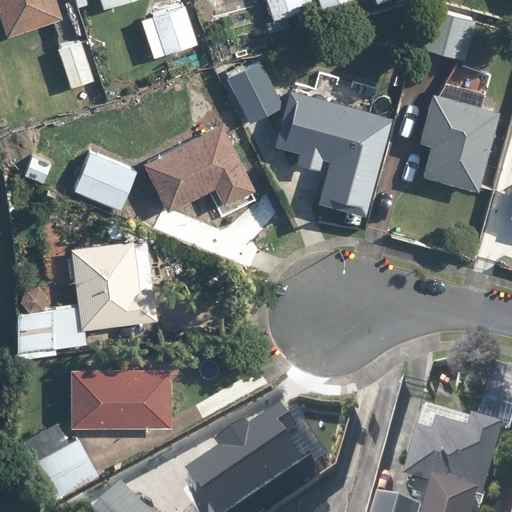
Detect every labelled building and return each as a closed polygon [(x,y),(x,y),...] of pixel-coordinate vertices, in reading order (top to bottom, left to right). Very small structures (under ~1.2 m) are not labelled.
[(55,0),(0,0),(0,16),(5,33),(61,17),(55,0)] [(310,0),(264,0),(269,16),(312,5),(310,0)] [(184,4),(141,17),(152,55),(196,42),(184,4)] [(462,56),(471,15),(431,7),(423,48),(462,56)] [(80,38),(58,45),(71,82),(93,74),(80,38)] [(261,57),(226,73),(247,119),(282,102),(261,57)] [(442,80),(438,93),(429,91),(418,137),(426,139),(419,170),(479,185),(498,108),(480,104),(483,90),(442,80)] [(380,110),(287,87),(273,146),(366,168),(380,110)] [(141,157),(165,208),(217,184),(225,201),(253,188),(222,120),(141,157)] [(135,167),(91,150),(75,191),(119,208),(135,167)] [(149,239),(69,246),(75,324),(155,317),(149,239)] [(63,304),(16,308),(20,352),(67,348),(63,304)] [(171,366),(69,363),(68,422),(170,425),(171,366)] [(219,459),(188,479),(209,511),(246,511),(318,466),(285,414),(249,438),(244,430),(213,450),(219,459)] [(36,460),(67,443),(54,419),(23,437),(36,460)] [(429,486),(483,499),(500,431),(469,423),(467,434),(435,425),(432,438),(415,433),(403,479),(429,486)] [(100,476),(78,437),(67,443),(36,460),(57,499),(100,476)] [(479,511),(483,499),(429,486),(422,511),(479,511)] [(141,511),(119,489),(95,511),(141,511)] [(418,511),(420,508),(375,496),(370,511),(418,511)]
